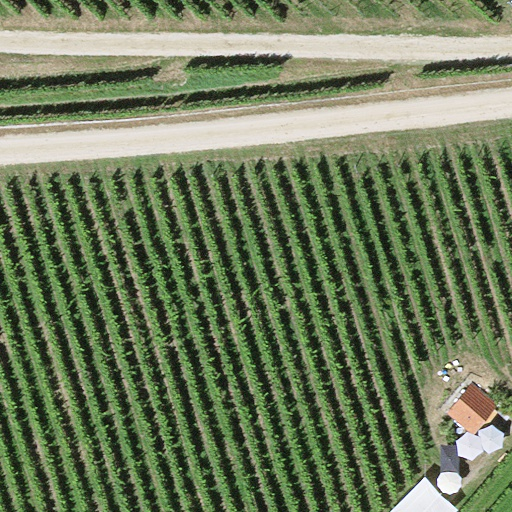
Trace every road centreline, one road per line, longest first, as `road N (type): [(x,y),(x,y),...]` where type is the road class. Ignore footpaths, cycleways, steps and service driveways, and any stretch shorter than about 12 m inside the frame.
road 1 (track): [(0,151),(511,106)]
road 2 (track): [(511,41),(0,37)]
